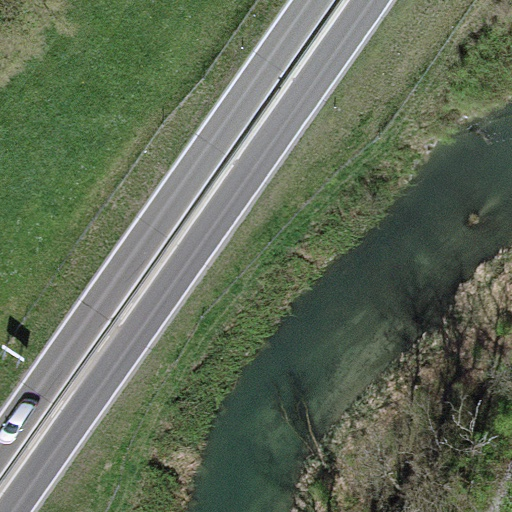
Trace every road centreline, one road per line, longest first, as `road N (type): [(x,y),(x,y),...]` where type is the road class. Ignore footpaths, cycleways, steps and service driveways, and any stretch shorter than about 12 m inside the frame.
road 1 (trunk): [(5,511),(365,0)]
road 2 (trunk): [(309,0),(0,442)]
